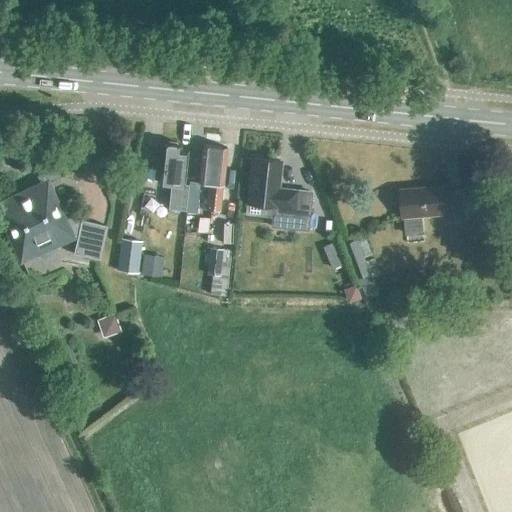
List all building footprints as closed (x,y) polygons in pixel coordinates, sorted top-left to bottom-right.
[(162,143),(158,182),(170,183),(167,210),(184,212),(187,185),(183,185),(187,151),(179,150),(180,145),(178,145),(175,141),(167,141),(164,143),(162,143)] [(226,147),(202,144),(198,182),(209,183),(206,209),(219,211),(221,185),(222,185),(226,147)] [(280,161),(252,158),(247,203),(274,206),(272,225),(305,229),(310,192),(277,188),(280,161)] [(46,183),(0,204),(0,214),(17,251),(27,246),(43,258),(54,253),(55,241),(70,234),(76,235),(72,253),(98,258),(106,225),(67,216),(63,219),(46,183)] [(449,221),(465,220),(463,189),(447,190),(447,185),(400,189),(402,216),(404,216),(406,233),(423,232),(421,215),(449,212),(449,221)] [(486,246),(503,276),(511,271),(511,235),(510,232),(486,246)] [(138,275),(143,243),(123,240),(118,272),(138,275)] [(212,274),(210,295),(225,297),(230,250),(222,249),(219,275),(212,274)] [(142,260),(140,273),(160,275),(161,262),(142,260)] [(355,285),(343,289),(347,300),(347,302),(348,302),(359,297),(355,285)]
